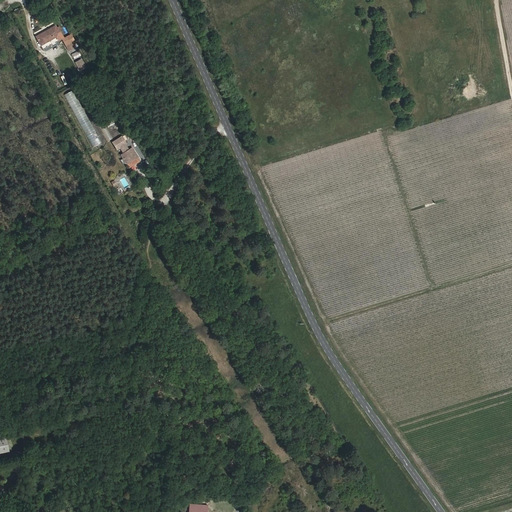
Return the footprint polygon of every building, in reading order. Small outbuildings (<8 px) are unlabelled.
[(41,45),(56,37),(58,40),(62,39),(65,46),(74,41),(70,35),(64,39),(59,30),(60,29),(59,27),(56,29),(55,26),(36,37),(41,45)] [(76,46),(74,41),(65,46),(68,51),(76,46)] [(85,67),(81,60),(77,62),(80,69),(85,67)] [(127,164),(138,157),(132,149),(129,151),(125,145),(126,144),(122,137),(113,143),(117,150),(120,148),(124,154),(121,155),(127,164)] [(140,161),(138,157),(127,164),(129,168),(140,161)] [(0,453),(8,451),(6,439),(0,440),(0,453)]
